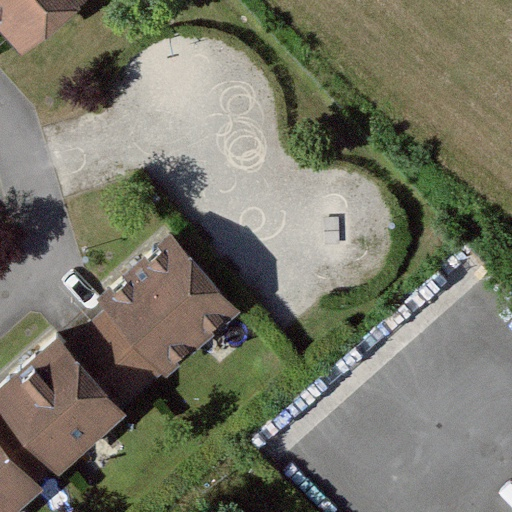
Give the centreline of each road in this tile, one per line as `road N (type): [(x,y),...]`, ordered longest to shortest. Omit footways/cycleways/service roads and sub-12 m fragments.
road 1 (residential): [(0,100),(22,132),(52,241),(48,272),(0,318)]
road 2 (unknown): [(398,511),(398,479),(440,395)]
